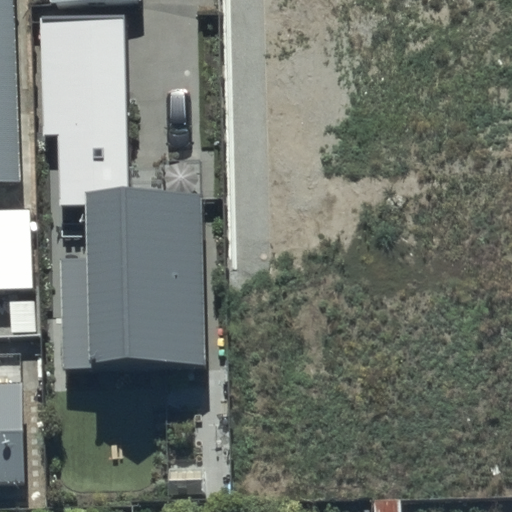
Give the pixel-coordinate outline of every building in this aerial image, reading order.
[(0,0),(0,194),(12,194),(2,0),(0,0)] [(37,0),(38,10),(133,7),(132,0),(37,0)] [(335,0),(263,0),(243,0),(247,173),(308,171),(309,208),(357,207),(356,165),(339,165),(335,0)] [(125,28),(32,31),(33,149),(46,148),(48,214),(62,213),(68,389),(203,385),(197,203),(131,205),(125,28)] [(511,80),(472,81),(473,165),(511,164),(511,80)] [(496,218),(458,219),(460,269),(497,268),(496,218)]
